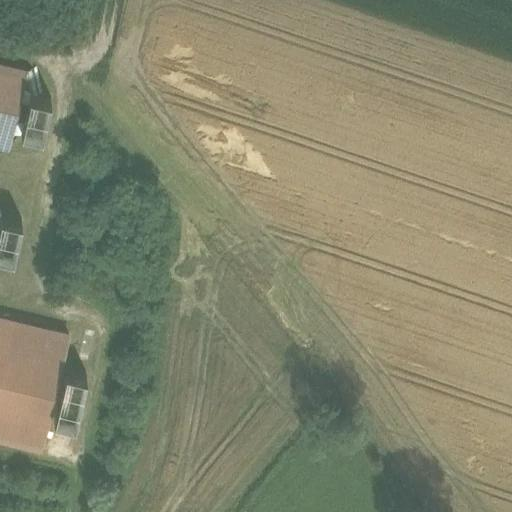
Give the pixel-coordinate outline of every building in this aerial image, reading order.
[(28,70),(0,63),(0,147),(8,150),(14,125),(23,89),(28,70)] [(51,96),(23,89),(14,125),(42,132),(51,96)] [(23,218),(0,212),(0,250),(14,254),(23,218)] [(0,316),(0,441),(39,451),(67,333),(0,316)] [(88,381),(67,377),(55,430),(77,434),(88,381)]
